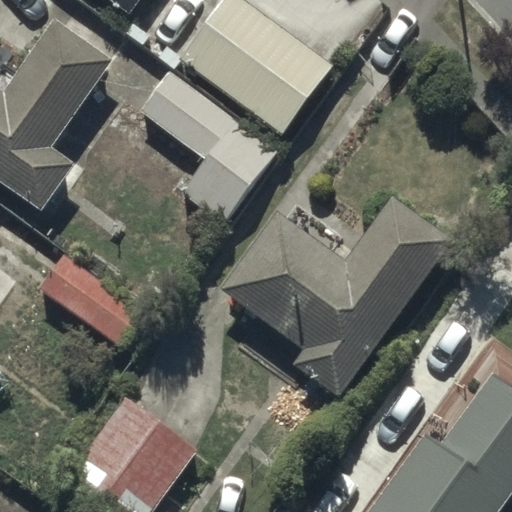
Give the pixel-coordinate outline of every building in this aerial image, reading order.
[(114,0),(129,10),(135,0),(114,0)] [(245,0),(212,0),(173,53),(282,134),(333,65),(245,0)] [(0,179),(43,211),(78,164),(52,145),(117,57),(55,10),(2,82),(0,80),(0,179)] [(175,67),(142,109),(201,155),(178,184),(224,220),(280,149),(175,67)] [(452,236),(388,190),(352,242),(296,200),(286,214),(280,210),(222,284),(229,289),(304,345),(292,360),(335,393),(452,236)] [(60,248),(33,286),(133,355),(149,332),(135,323),(145,307),(60,248)] [(427,433),(370,511),(497,511),(511,491),(511,390),(493,377),(444,446),(427,433)] [(126,394),(62,480),(105,511),(151,511),(199,448),(126,394)]
